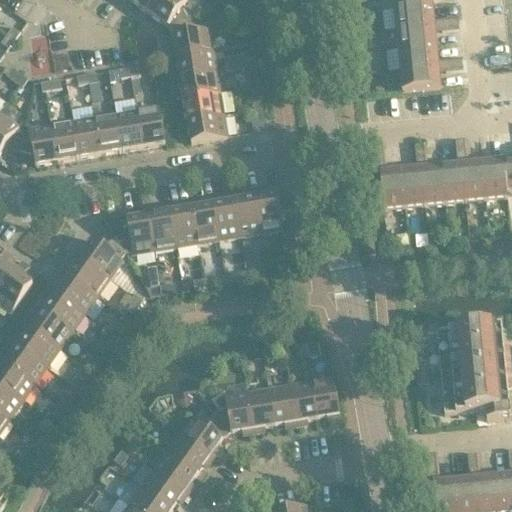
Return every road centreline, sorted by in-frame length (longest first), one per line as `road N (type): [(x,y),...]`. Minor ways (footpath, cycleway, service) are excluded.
road 1 (residential): [(325,143),(0,202)]
road 2 (residential): [(380,457),(325,143)]
road 3 (residential): [(233,511),(252,483),(380,457)]
road 4 (residential): [(325,143),(301,0)]
road 5 (residential): [(467,126),(325,143)]
road 6 (residential): [(511,436),(380,457)]
road 7 (residential): [(467,126),(481,92),(471,0)]
